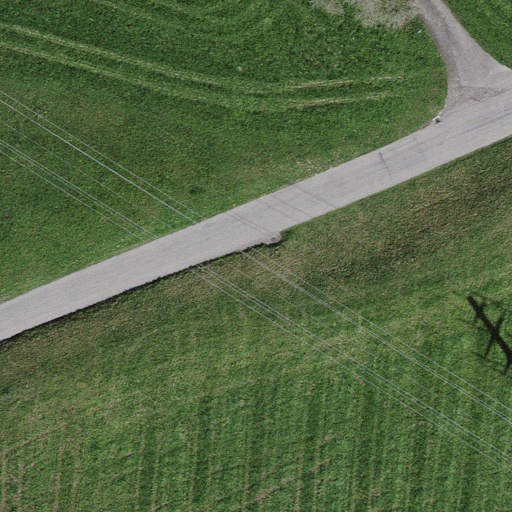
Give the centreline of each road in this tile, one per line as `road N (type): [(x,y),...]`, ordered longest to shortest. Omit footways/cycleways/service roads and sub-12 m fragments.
road 1 (unclassified): [(511,114),(0,325)]
road 2 (track): [(423,0),(500,119)]
